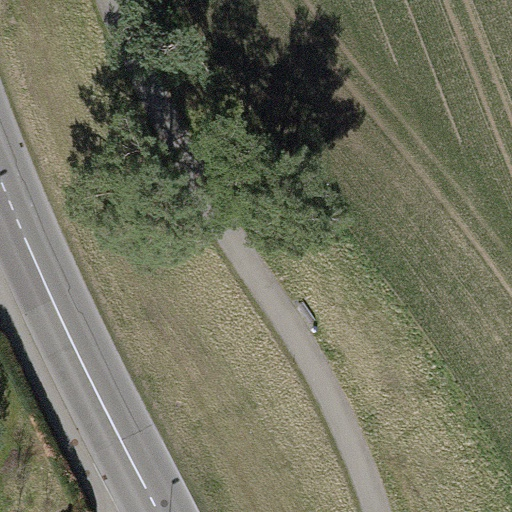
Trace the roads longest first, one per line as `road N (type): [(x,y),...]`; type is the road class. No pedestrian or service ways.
road 1 (track): [(110,0),(207,200),(325,382),(378,511)]
road 2 (secondary): [(0,171),(160,511)]
